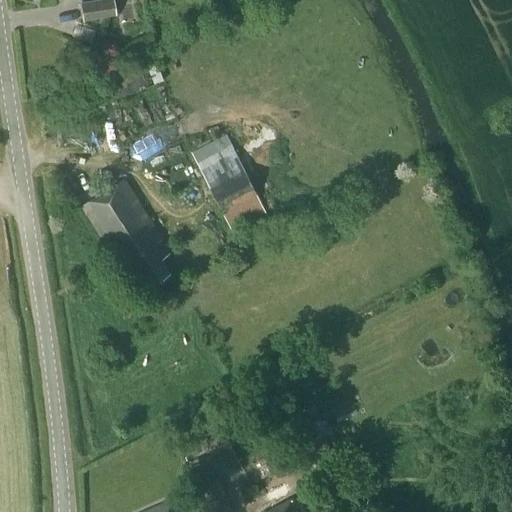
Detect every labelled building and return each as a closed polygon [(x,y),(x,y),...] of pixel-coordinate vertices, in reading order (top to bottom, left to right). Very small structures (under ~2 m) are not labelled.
[(116,14),(113,0),(84,0),(80,1),(83,19),(116,14)] [(110,96),(153,85),(147,60),(104,71),(110,96)] [(269,216),(226,133),(191,151),(234,234),(269,216)] [(161,259),(170,253),(124,179),(82,205),(116,260),(128,251),(149,286),(170,273),(161,259)] [(240,390),(229,396),(237,411),(246,406),(243,400),(245,399),(240,390)] [(334,452),(327,435),(309,442),(317,459),(334,452)] [(216,477),(212,469),(198,475),(202,483),(200,484),(212,511),(233,511),(218,476),(216,477)] [(309,511),(301,496),(268,511),(309,511)] [(146,511),(173,511),(169,502),(146,511)]
